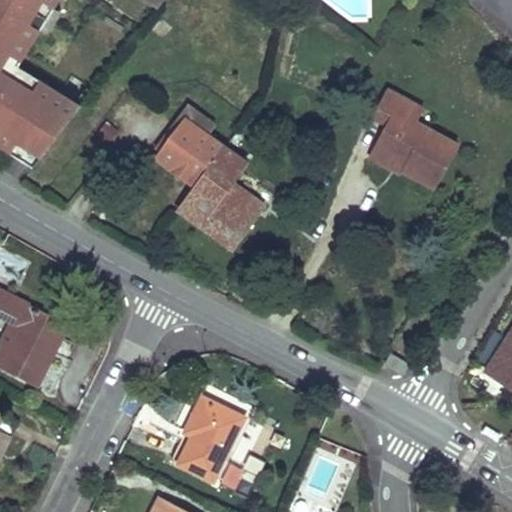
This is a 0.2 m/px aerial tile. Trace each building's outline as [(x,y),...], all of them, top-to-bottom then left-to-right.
[(56,0),(0,0),(0,151),(30,170),(79,105),(18,68),(56,0)] [(136,20),(107,0),(88,0),(81,10),(123,38),(136,20)] [(436,186),(460,144),(418,119),(424,108),(388,87),(373,116),(386,123),(372,149),(404,169),(436,186)] [(233,248),(247,226),(262,205),(231,183),(245,162),(182,118),(153,159),(191,186),(175,208),(233,248)] [(404,169),(372,149),(369,156),(401,175),(404,169)] [(0,365),(38,386),(69,324),(0,288),(0,314),(10,320),(0,340),(0,365)] [(511,328),(484,372),(511,390),(511,328)] [(400,375),(406,366),(389,355),(383,364),(400,375)] [(171,456),(192,467),(213,477),(245,415),(202,393),(171,456)] [(0,447),(4,450),(12,436),(0,429),(0,447)] [(186,511),(160,499),(154,511),(186,511)]
